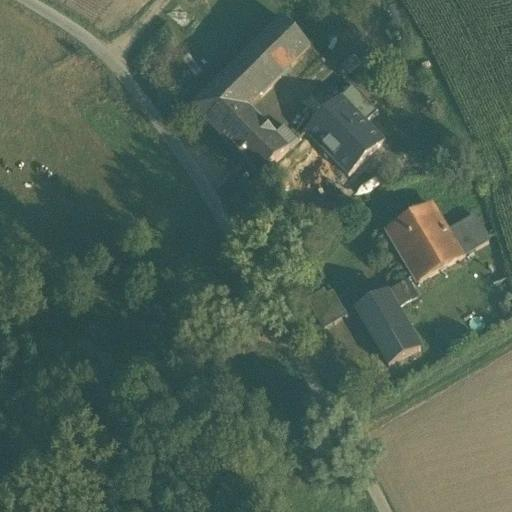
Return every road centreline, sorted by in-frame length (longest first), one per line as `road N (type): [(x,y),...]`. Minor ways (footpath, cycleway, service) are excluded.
road 1 (unclassified): [(379,511),(209,194),(110,61),(5,0)]
road 2 (track): [(0,309),(90,303),(280,328)]
road 3 (track): [(336,433),(511,332)]
road 4 (track): [(90,303),(209,194)]
